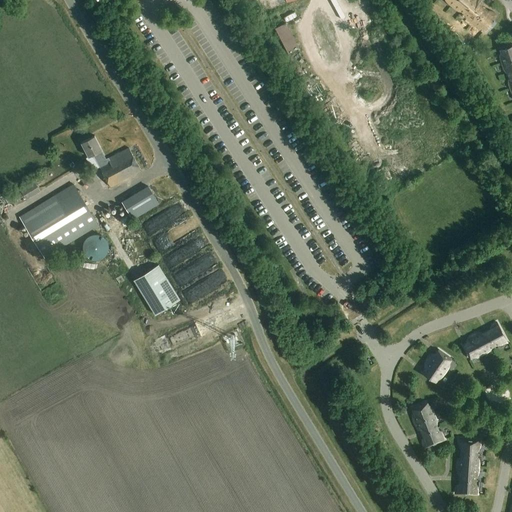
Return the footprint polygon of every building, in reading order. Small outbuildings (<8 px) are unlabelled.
[(449,0),(454,4),(451,7),(452,7),(454,4),(475,20),(472,23),(473,24),(475,21),(485,29),(497,15),(497,14),(495,13),(493,12),(491,11),(489,13),(485,9),(486,8),(485,7),(484,9),(479,5),(481,3),(480,2),(479,0),(478,0),(449,0)] [(282,43),(290,40),(288,31),(279,33),(282,43)] [(511,45),(499,50),(504,63),(500,64),(504,63),(508,75),(505,76),(505,77),(508,76),(511,86),(511,87),(509,89),(509,90),(511,88),(511,45)] [(102,149),(95,135),(81,142),(88,156),(94,153),(111,186),(141,171),(130,148),(105,161),(101,150),(102,149)] [(19,187),(25,196),(39,187),(33,179),(19,187)] [(74,183),(20,216),(44,257),(98,224),(74,183)] [(123,201),(134,219),(158,204),(148,186),(123,201)] [(0,201),(0,214),(11,208),(5,198),(0,201)] [(108,225),(122,256),(132,252),(128,244),(135,241),(125,218),(108,225)] [(192,226),(150,244),(156,259),(198,241),(192,226)] [(145,232),(148,239),(161,233),(158,227),(145,232)] [(103,241),(83,250),(91,269),(111,261),(103,241)] [(137,252),(145,272),(154,268),(145,248),(137,252)] [(464,340),(462,341),(472,361),(471,358),(482,352),(484,355),(483,352),(494,346),(496,349),(494,346),(506,340),(500,326),(493,329),(492,327),(490,327),(489,328),(487,328),(486,329),(484,330),(483,331),(481,332),(480,333),(481,336),(476,338),(475,337),(474,337),(475,339),(470,342),(468,339),(466,340),(464,340)] [(427,359),(426,362),(424,365),(426,367),(422,372),(434,381),(442,370),(445,373),(446,372),(443,370),(451,359),(438,350),(434,356),(432,354),(430,356),(427,359)] [(416,415),(413,416),(414,418),(414,420),(414,421),(415,423),(415,424),(416,426),(417,427),(418,428),(421,427),(423,433),(421,434),(421,435),(423,434),(425,440),(423,440),(423,443),(424,445),(424,447),(424,448),(445,439),(442,440),(437,428),(440,427),(440,426),(437,428),(432,416),(436,415),(435,414),(432,415),(427,403),(413,408),(416,415)] [(460,487),(457,487),(457,489),(456,491),(456,493),(456,494),(478,495),(478,494),(474,494),(475,481),(479,482),(479,481),(475,481),(476,468),(479,468),(476,467),(476,455),(480,455),(480,454),(476,454),(477,441),(481,442),(481,441),(458,440),(458,441),(458,443),(459,445),(459,447),(462,447),(461,453),(459,453),(459,454),(461,454),(461,460),(459,460),(458,462),(458,464),(457,465),(457,467),(457,469),(457,470),(458,472),(458,474),(460,474),(460,480),(458,480),(458,481),(460,481),(460,487)]
